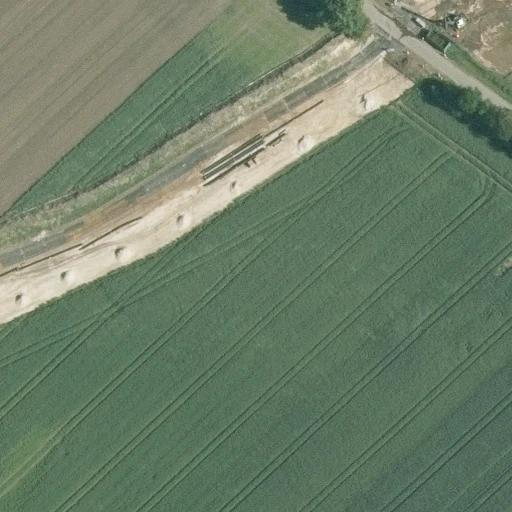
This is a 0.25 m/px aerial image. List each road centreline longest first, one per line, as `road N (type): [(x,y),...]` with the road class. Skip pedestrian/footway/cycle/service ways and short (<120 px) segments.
road 1 (unknown): [(511,318),(53,0)]
road 2 (residential): [(388,0),(511,94)]
